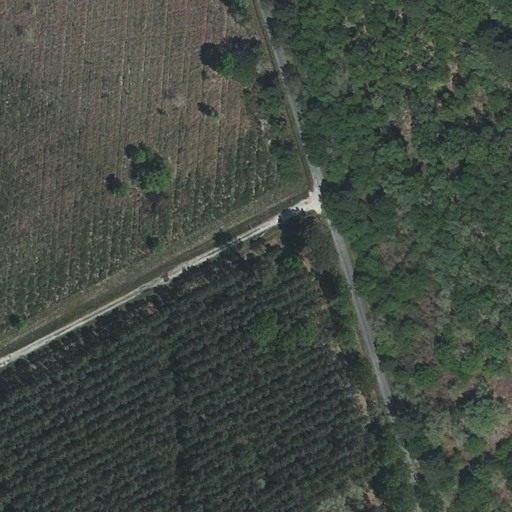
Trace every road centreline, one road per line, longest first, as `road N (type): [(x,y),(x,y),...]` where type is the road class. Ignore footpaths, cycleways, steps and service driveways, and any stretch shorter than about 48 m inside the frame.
road 1 (residential): [(425,511),(266,0)]
road 2 (track): [(324,187),(0,365)]
